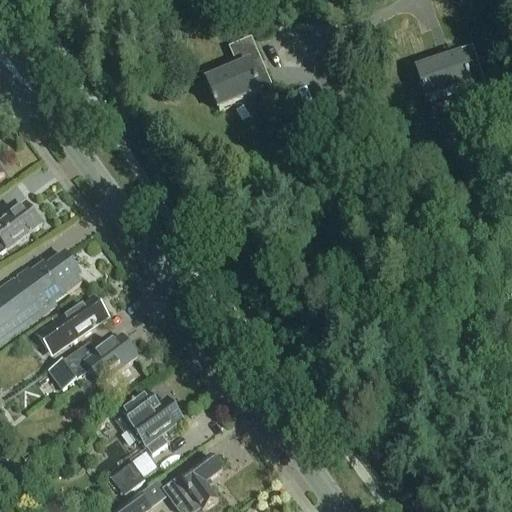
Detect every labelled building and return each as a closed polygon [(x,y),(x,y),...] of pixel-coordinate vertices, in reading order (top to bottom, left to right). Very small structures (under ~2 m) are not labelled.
[(271,92),(251,44),(231,52),(240,72),(207,86),(219,115),(262,98),(262,96),(271,92)] [(451,63),(416,74),(427,106),(471,91),(472,94),(485,90),(472,52),(450,59),(451,63)] [(360,104),(309,125),(319,148),(370,128),(360,104)] [(0,260),(42,230),(27,209),(0,228),(0,260)] [(0,351),(56,311),(54,307),(82,287),(79,283),(81,281),(66,259),(48,272),(45,268),(31,277),(29,274),(0,294),(0,351)] [(94,303),(44,336),(37,341),(51,361),(70,348),(71,349),(108,324),(94,303)] [(63,395),(91,375),(101,390),(138,364),(122,341),(97,359),(90,348),(50,376),(63,395)] [(121,417),(153,460),(167,450),(161,441),(182,426),(167,405),(157,412),(147,398),(121,417)] [(373,456),(377,462),(383,457),(378,451),(373,456)] [(212,461),(163,495),(167,501),(175,511),(209,511),(218,506),(206,489),(207,488),(206,486),(222,475),(212,461)] [(144,484),(131,466),(111,481),(124,499),(144,484)] [(139,495),(115,511),(151,511),(141,497),(139,495)] [(414,511),(425,511),(431,508),(425,499),(412,509),(414,511)]
